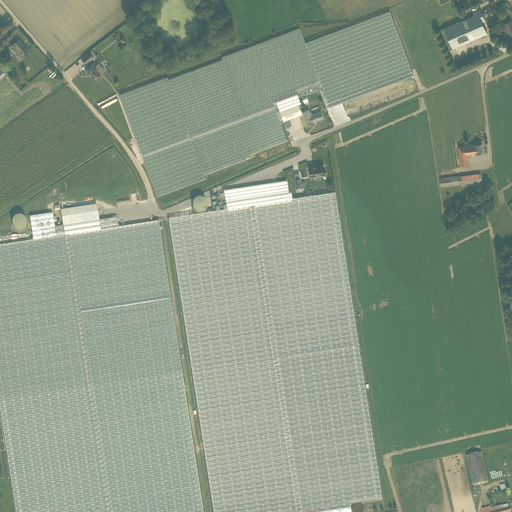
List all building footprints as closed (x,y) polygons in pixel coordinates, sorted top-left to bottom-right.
[(439,31),(447,51),(487,33),(482,22),(485,21),(480,9),(473,12),(474,15),(439,31)] [(326,108),(413,75),(389,11),(305,43),(300,28),(221,57),(223,60),(168,80),(167,77),(119,95),(157,196),(205,178),(204,175),(252,157),(251,154),(287,141),(280,121),(283,120),(276,101),(297,94),(298,97),(319,89),(326,108)] [(28,50),(19,39),(13,44),(22,55),(21,55),(23,58),(28,54),(26,51),(28,50)] [(89,52),(82,59),(86,64),(93,57),(89,52)] [(93,63),(84,70),(88,74),(89,74),(93,79),(100,73),(94,67),(95,66),(93,63)] [(283,120),(302,113),(298,104),(300,103),(298,97),(297,94),(276,101),(283,120)] [(313,122),(323,118),(320,112),(312,115),(311,112),(310,113),(309,110),(302,112),(308,127),(314,124),(313,122)] [(483,153),(482,144),(474,144),(474,145),(458,146),(460,166),(469,165),(468,155),(475,154),(475,155),(475,154),(483,153)] [(325,174),(324,166),(316,167),(309,168),(310,176),(325,174)] [(463,184),(461,176),(439,178),(440,187),(463,184)] [(224,193),(225,196),(220,197),(222,209),(213,210),(213,214),(276,204),(292,202),(291,196),(289,196),(287,183),(273,185),(224,193)] [(292,202),(276,204),(213,214),(169,221),(213,511),(350,511),(349,505),(381,500),(335,195),(292,202)] [(193,207),(193,208),(193,209),(193,210),(193,211),(194,212),(195,213),(196,214),(197,214),(198,215),(199,215),(200,215),(201,215),(203,214),(204,214),(205,213),(205,212),(206,211),(206,210),(207,209),(207,208),(207,207),(206,206),(206,205),(205,204),(205,203),(204,202),(203,201),(201,201),(200,201),(199,201),(198,201),(197,201),(196,202),(195,203),(194,204),(193,205),(193,206),(193,207)] [(61,212),(63,227),(99,222),(97,206),(61,212)] [(117,219),(99,222),(63,227),(55,229),(53,214),(30,218),(33,241),(0,246),(0,408),(15,511),(202,511),(182,375),(158,222),(118,228),(117,219)] [(26,227),(27,225),(26,224),(26,223),(26,222),(25,221),(24,220),(23,219),(22,219),(21,218),(20,218),(19,218),(18,218),(16,219),(15,219),(15,220),(14,221),(13,222),(13,223),(12,224),(12,225),(12,227),(13,228),(13,229),(14,230),(15,231),(16,232),(18,232),(19,233),(20,233),(21,232),(22,232),(23,231),(24,231),(25,230),(26,229),(26,228),(26,227)] [(466,457),(473,484),(473,486),(488,483),(481,453),(466,457)]
